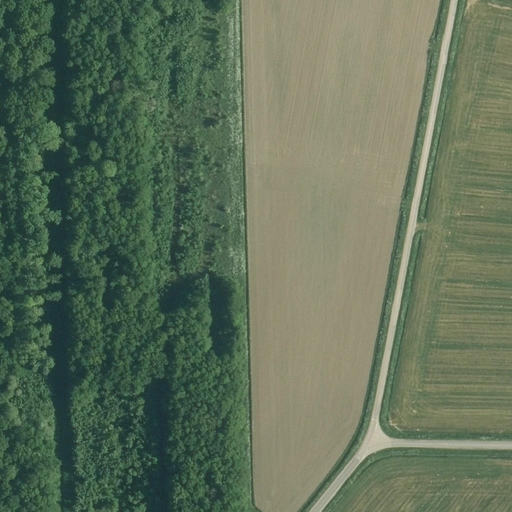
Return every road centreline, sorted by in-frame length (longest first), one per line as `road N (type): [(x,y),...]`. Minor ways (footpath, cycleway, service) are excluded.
road 1 (unclassified): [(372,440),(457,0)]
road 2 (unclassified): [(511,446),(372,440)]
